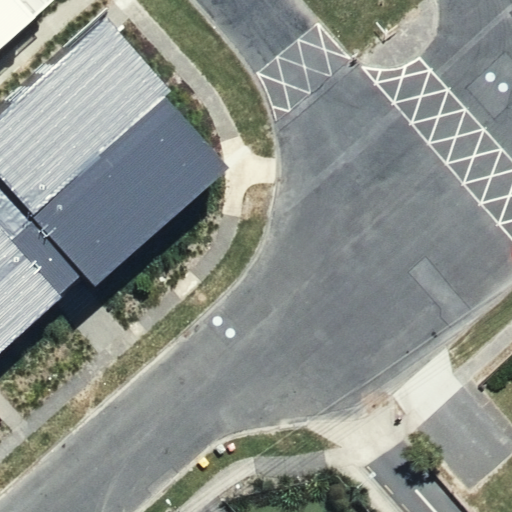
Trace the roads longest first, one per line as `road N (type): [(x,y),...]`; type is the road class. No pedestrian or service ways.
road 1 (residential): [(419,208),(64,511)]
road 2 (residential): [(419,208),(238,0)]
road 3 (residential): [(511,131),(419,208)]
